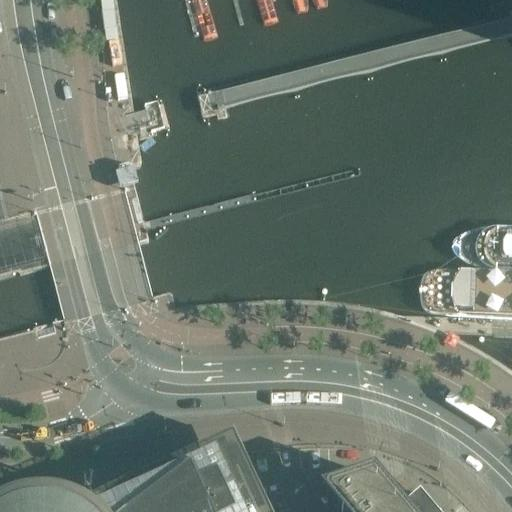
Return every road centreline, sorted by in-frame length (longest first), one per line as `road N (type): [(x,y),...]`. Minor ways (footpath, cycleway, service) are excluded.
road 1 (primary): [(139,398),(327,401),(385,412),(450,442),(511,501)]
road 2 (primary): [(4,0),(82,316),(114,386)]
road 3 (primary): [(154,362),(108,310),(49,81),(38,0)]
road 4 (primary): [(511,464),(442,408),(352,374),(182,373),(154,362)]
road 5 (unclassified): [(0,445),(87,428),(139,398)]
road 6 (unclassified): [(114,386),(57,425),(0,430)]
